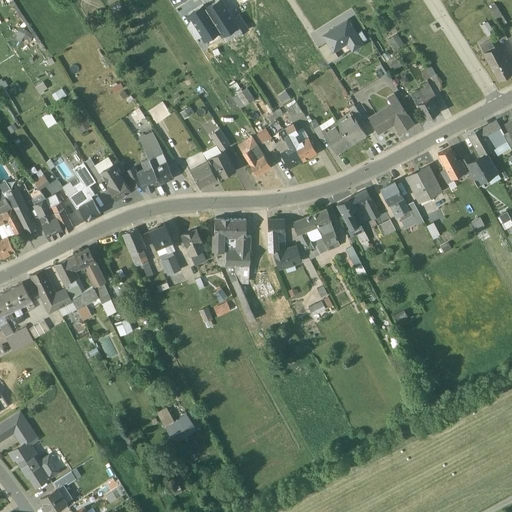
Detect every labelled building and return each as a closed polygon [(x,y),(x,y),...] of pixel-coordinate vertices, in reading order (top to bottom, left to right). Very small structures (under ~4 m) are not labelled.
[(221,4),(205,14),(219,36),(222,40),(237,30),(233,24),(221,4)] [(219,36),(205,14),(203,10),(188,19),(194,28),(201,39),(205,45),(219,36)] [(240,19),(233,24),(237,30),(242,38),(249,34),(240,19)] [(506,28),(502,21),(497,23),(501,30),(506,28)] [(328,47),(335,57),(349,49),(353,56),(363,51),(348,26),(324,40),(328,47)] [(201,39),(194,28),(187,33),(194,44),(201,39)] [(20,48),(26,36),(18,31),(12,44),(20,48)] [(497,44),(491,36),(487,38),(493,47),(497,44)] [(495,52),(491,45),(480,51),(484,58),(495,52)] [(318,53),(328,69),(338,62),(335,57),(328,47),(318,53)] [(405,52),(403,47),(395,52),(398,57),(405,52)] [(495,52),(484,58),(490,70),(501,64),(495,52)] [(501,64),(490,70),(499,86),(511,78),(511,73),(505,62),(501,64)] [(430,71),(421,76),(426,85),(435,80),(430,71)] [(430,90),(418,96),(423,106),(435,100),(430,90)] [(246,95),(237,100),(244,112),(253,106),(246,95)] [(418,96),(411,100),(417,110),(423,106),(418,96)] [(392,109),(369,124),(379,138),(394,128),(400,137),(413,129),(394,99),(388,103),(392,109)] [(417,110),(416,110),(425,125),(440,117),(437,111),(440,109),(435,100),(423,106),(417,110)] [(293,125),(303,118),(296,108),(286,114),(293,125)] [(162,109),(149,118),(156,128),(169,119),(162,109)] [(362,122),(355,111),(349,114),(351,118),(352,117),(357,125),(362,122)] [(193,119),(189,114),(181,119),(185,125),(193,119)] [(280,115),(274,119),(277,124),(283,120),(280,115)] [(50,117),(42,122),(48,132),(57,127),(50,117)] [(353,151),(367,141),(357,125),(352,117),(351,118),(337,127),(353,151)] [(274,119),(266,124),(269,129),(277,124),(274,119)] [(316,126),(310,129),(314,135),(319,132),(316,126)] [(497,126),(469,140),(469,141),(481,161),(486,158),(507,145),(504,139),(497,126)] [(353,151),(337,127),(323,137),(322,137),(324,140),(327,144),(338,161),(353,151)] [(294,131),(286,135),(290,143),(294,140),(298,138),(294,131)] [(323,137),(320,132),(314,136),(322,148),(327,144),(324,140),(322,137),(323,137)] [(304,134),(298,138),(294,140),(299,149),(309,143),(304,134)] [(230,150),(220,135),(210,141),(220,156),(230,150)] [(263,150),(272,144),(266,135),(257,141),(263,150)] [(286,135),(280,138),(281,141),(284,146),(286,145),(290,143),(286,135)] [(299,149),(294,140),(290,143),(295,151),(299,149)] [(145,144),(140,146),(144,155),(157,149),(153,141),(145,144)] [(284,146),(281,141),(279,142),(282,147),(276,150),(281,159),(291,153),(286,145),(284,146)] [(295,151),(290,143),(286,145),(291,153),(295,151)] [(299,149),(295,151),(304,167),(318,159),(309,143),(299,149)] [(251,144),(237,153),(242,160),(256,151),(251,144)] [(166,168),(157,149),(144,155),(149,165),(153,163),(158,172),(166,168)] [(256,151),(242,160),(256,182),(270,173),(256,151)] [(304,167),(295,151),(291,153),(281,159),(290,175),(304,167)] [(451,152),(438,159),(446,174),(447,174),(452,171),(458,167),(451,152)] [(225,157),(208,166),(208,167),(217,184),(234,176),(225,157)] [(471,167),(479,182),(482,186),(498,177),(486,158),(481,161),(471,167)] [(471,167),(468,162),(462,165),(473,185),(479,182),(471,167)] [(153,163),(149,165),(152,172),(153,175),(158,172),(153,163)] [(103,183),(90,164),(84,169),(96,188),(103,183)] [(461,165),(458,167),(452,171),(457,180),(466,175),(461,165)] [(208,167),(191,175),(200,193),(217,184),(208,167)] [(173,184),(166,168),(158,172),(153,175),(160,190),(173,184)] [(96,188),(84,169),(73,176),(86,195),(89,192),(96,188)] [(121,183),(113,170),(101,178),(110,190),(121,183)] [(441,195),(428,171),(407,181),(420,206),(441,195)] [(452,171),(447,174),(451,183),(452,182),(457,180),(452,171)] [(138,179),(137,179),(142,190),(145,197),(147,196),(148,197),(154,194),(153,193),(160,190),(153,175),(152,172),(138,179)] [(142,190),(137,179),(138,179),(135,173),(126,178),(135,193),(142,190)] [(446,174),(440,177),(447,188),(453,185),(452,182),(451,183),(447,174),(446,174)] [(40,177),(29,184),(38,197),(49,190),(40,177)] [(110,190),(107,192),(116,206),(131,197),(122,183),(121,183),(110,190)] [(0,189),(0,195),(4,202),(12,197),(5,186),(0,189)] [(407,209),(395,186),(381,193),(389,209),(396,222),(410,215),(407,209)] [(77,197),(68,203),(77,215),(79,214),(79,213),(83,211),(93,205),(91,203),(95,200),(89,192),(86,195),(81,187),(74,193),(77,197)] [(12,215),(16,221),(28,216),(17,194),(12,197),(4,202),(6,205),(12,215)] [(366,194),(358,199),(362,207),(363,206),(371,202),(366,194)] [(64,197),(55,202),(58,209),(60,209),(69,204),(64,197)] [(358,199),(351,203),(357,214),(365,210),(363,206),(362,207),(358,199)] [(58,209),(55,202),(46,206),(50,213),(52,212),(54,218),(63,214),(60,209),(58,209)] [(380,220),(371,202),(363,206),(365,210),(372,224),(380,220)] [(351,203),(337,211),(351,236),(358,232),(351,218),(357,214),(351,203)] [(6,205),(0,207),(0,220),(1,220),(4,218),(12,215),(6,205)] [(83,211),(79,213),(79,214),(86,227),(100,220),(93,205),(83,211)] [(54,218),(52,212),(50,213),(46,206),(35,212),(43,229),(50,244),(64,238),(54,218)] [(413,206),(407,209),(410,215),(412,220),(416,218),(419,217),(413,206)] [(63,214),(54,218),(64,238),(72,233),(63,214)] [(16,221),(12,215),(4,218),(8,227),(15,240),(23,236),(16,221)] [(327,215),(312,221),(317,234),(326,230),(332,227),(327,215)] [(28,216),(16,221),(23,236),(25,239),(36,233),(28,216)] [(510,238),(511,236),(511,224),(507,217),(500,222),(510,238)] [(412,220),(401,226),(405,233),(416,228),(416,226),(412,220)] [(312,221),(293,228),(298,241),(305,238),(316,234),(317,234),(312,221)] [(245,225),(215,224),(214,241),(213,241),(212,256),(215,256),(219,270),(225,270),(251,328),(255,326),(238,286),(241,285),(241,284),(241,279),(246,280),(249,280),(250,242),(245,242),(245,225)] [(285,225),(269,226),(269,256),(274,256),(286,256),(285,225)] [(396,236),(391,225),(378,231),(383,241),(388,238),(389,239),(396,236)] [(487,232),(483,225),(476,228),(479,236),(487,232)] [(5,228),(0,230),(0,245),(0,246),(8,242),(8,243),(15,240),(8,227),(5,228)] [(327,251),(331,258),(342,253),(332,227),(326,230),(327,232),(328,231),(331,238),(334,237),(337,246),(327,251)] [(440,240),(434,228),(427,232),(433,244),(440,240)] [(317,234),(316,234),(321,242),(322,242),(331,238),(328,231),(327,232),(326,230),(317,234)] [(364,230),(354,235),(365,257),(373,253),(369,246),(372,245),(364,230)] [(165,231),(149,238),(156,254),(164,251),(172,248),(165,231)] [(136,234),(123,240),(132,260),(144,254),(136,234)] [(197,235),(181,242),(183,246),(186,252),(186,254),(187,254),(201,248),(202,247),(197,235)] [(331,238),(322,242),(323,244),(325,250),(326,252),(327,251),(337,246),(334,237),(331,238)] [(305,238),(298,241),(307,257),(314,253),(311,249),(305,238)] [(0,246),(0,264),(15,256),(8,243),(8,242),(0,246)] [(313,267),(331,258),(327,251),(326,252),(325,250),(323,244),(311,249),(314,253),(307,257),(313,267)] [(172,248),(164,251),(168,258),(170,257),(175,255),(172,248)] [(201,248),(187,254),(191,263),(202,258),(205,257),(201,248)] [(451,255),(447,248),(441,252),(445,258),(451,255)] [(164,251),(156,254),(162,267),(172,263),(170,257),(168,258),(164,251)] [(295,253),(286,256),(274,256),(279,274),(300,267),(295,253)] [(362,272),(353,253),(348,256),(357,275),(362,272)] [(144,254),(132,260),(137,272),(145,269),(150,281),(154,279),(144,254)] [(88,255),(75,261),(81,274),(83,273),(94,267),(88,255)] [(202,258),(191,263),(195,272),(206,267),(202,258)] [(75,261),(55,271),(66,290),(75,285),(78,283),(73,275),(81,274),(75,261)] [(172,263),(162,267),(168,282),(181,277),(175,262),(172,263)] [(94,267),(83,273),(93,294),(103,289),(105,288),(94,267)] [(51,293),(41,276),(30,281),(39,299),(51,293)] [(160,284),(154,286),(160,299),(169,295),(167,290),(163,292),(160,284)] [(75,285),(66,290),(69,296),(72,294),(78,291),(75,285)] [(205,295),(201,285),(196,287),(200,297),(205,295)] [(10,295),(2,299),(2,300),(0,300),(0,320),(2,319),(30,304),(22,289),(14,293),(10,296),(10,295)] [(103,289),(93,294),(108,323),(116,319),(103,289)] [(272,299),(268,290),(255,297),(259,306),(272,299)] [(51,293),(39,299),(42,306),(54,300),(51,293)] [(73,304),(72,304),(73,307),(77,315),(86,310),(97,305),(92,293),(76,302),(73,304)] [(54,300),(42,306),(49,319),(58,314),(63,312),(73,307),(72,304),(66,294),(54,300)] [(333,312),(324,294),(319,297),(328,314),(333,312)] [(215,304),(221,311),(228,305),(222,298),(215,304)] [(327,317),(323,309),(311,315),(315,323),(327,317)] [(86,310),(77,315),(84,328),(93,323),(86,310)] [(227,310),(214,316),(218,324),(231,318),(227,310)] [(63,312),(58,314),(61,322),(66,319),(63,312)] [(212,327),(207,315),(201,318),(206,330),(212,327)] [(410,325),(406,317),(396,322),(400,331),(410,325)] [(2,319),(0,320),(0,335),(5,344),(13,340),(2,319)] [(130,327),(118,331),(122,342),(135,338),(130,327)] [(44,328),(29,336),(35,346),(42,342),(50,337),(44,328)] [(299,346),(290,333),(270,347),(279,360),(299,346)] [(166,417),(158,420),(165,434),(173,431),(166,417)] [(18,421),(0,432),(0,449),(16,439),(11,431),(20,424),(18,421)] [(187,423),(166,437),(175,451),(196,436),(187,423)] [(20,424),(11,431),(16,439),(23,449),(34,442),(20,424)] [(27,449),(9,460),(14,468),(16,467),(34,495),(58,479),(49,464),(45,466),(40,469),(38,465),(27,449)] [(65,484),(52,492),(55,496),(56,496),(56,497),(68,489),(65,484)] [(106,501),(110,510),(128,502),(123,493),(106,501)] [(71,505),(64,494),(57,498),(64,509),(71,505)] [(56,497),(56,496),(55,496),(40,506),(43,511),(61,511),(65,510),(64,509),(57,498),(56,497)] [(175,500),(167,504),(171,510),(178,507),(175,500)]
